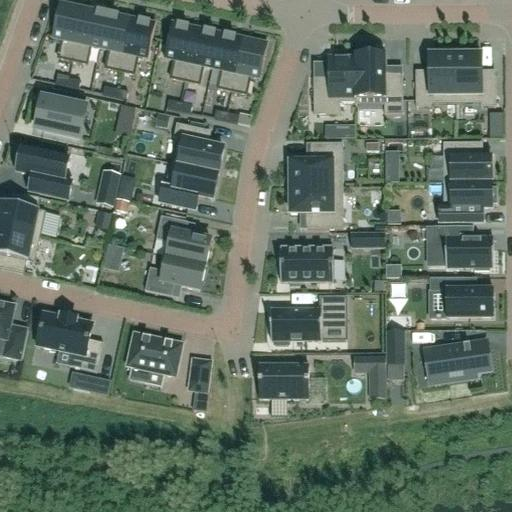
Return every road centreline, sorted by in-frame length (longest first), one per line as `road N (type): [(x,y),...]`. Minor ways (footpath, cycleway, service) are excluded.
road 1 (residential): [(301,15),(247,196),(230,332)]
road 2 (residential): [(230,332),(0,284)]
road 3 (residential): [(511,12),(301,15)]
